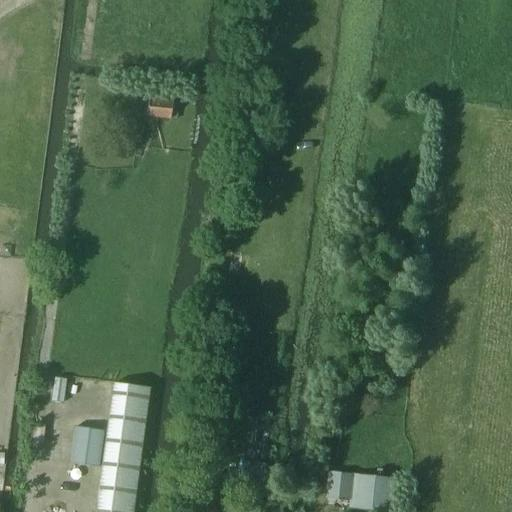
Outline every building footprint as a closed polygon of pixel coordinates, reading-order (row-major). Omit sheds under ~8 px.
[(170,119),(172,102),(148,99),(146,116),(170,119)] [(131,511),(148,389),(112,384),(94,511),(131,511)] [(74,428),(69,464),(97,468),(102,432),(74,428)] [(244,461),(241,481),(264,484),(266,464),(244,461)] [(352,475),(348,509),(357,510),(376,511),(392,511),(396,480),(361,477),(352,475)]
